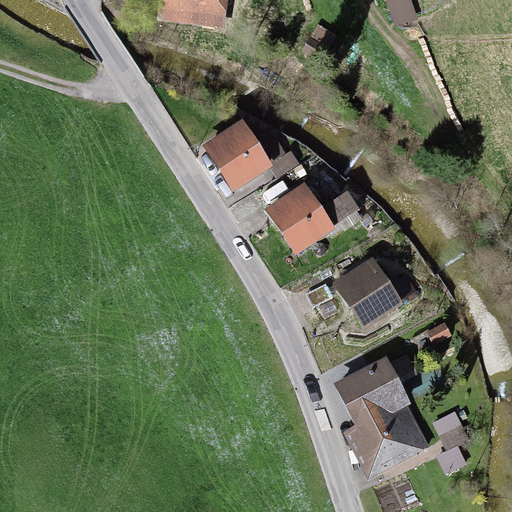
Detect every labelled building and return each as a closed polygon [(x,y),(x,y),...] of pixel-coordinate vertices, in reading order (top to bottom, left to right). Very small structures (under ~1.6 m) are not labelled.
[(221,0),(168,0),(166,20),(219,26),(221,0)] [(306,54),(320,62),(333,37),(320,29),(306,54)] [(237,189),(267,169),(241,128),(210,148),(237,189)] [(274,140),(266,145),(277,162),(285,157),(274,140)] [(299,165),(292,154),(271,168),(279,179),(299,165)] [(300,251),(358,213),(342,199),(319,215),(303,192),(274,212),(300,251)] [(342,285),(368,326),(417,293),(406,277),(387,290),(371,266),(342,285)] [(324,285),(304,296),(311,309),(331,298),(324,285)] [(353,432),(374,470),(413,449),(414,451),(428,449),(395,382),(415,372),(407,358),(373,374),(369,367),(344,380),(348,387),(343,390),(362,427),(353,432)] [(449,453),(439,458),(447,474),(465,465),(457,447),(470,441),(457,417),(436,429),(449,453)]
